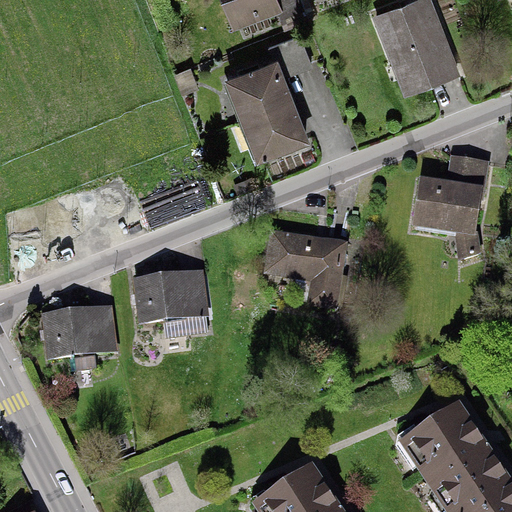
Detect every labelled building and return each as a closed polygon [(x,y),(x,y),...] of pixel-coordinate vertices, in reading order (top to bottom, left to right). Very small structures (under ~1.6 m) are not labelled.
[(274,0),(218,0),(228,26),(278,8),(274,0)] [(427,0),(410,0),(367,16),(398,98),(456,76),(427,0)] [(296,108),(289,90),(276,57),(224,77),(256,159),(308,139),(296,108)] [(444,182),(418,178),(410,230),(475,240),(486,164),(448,159),(444,182)] [(347,245),(270,232),(263,274),(307,281),(303,306),(336,311),(347,245)] [(199,269),(129,279),(135,325),(205,315),(199,269)] [(111,311),(43,319),(49,366),(117,358),(111,311)] [(511,511),(511,478),(486,439),(462,403),(403,443),(448,511),(511,511)] [(344,511),(337,501),(312,464),(252,504),(256,511),(344,511)]
